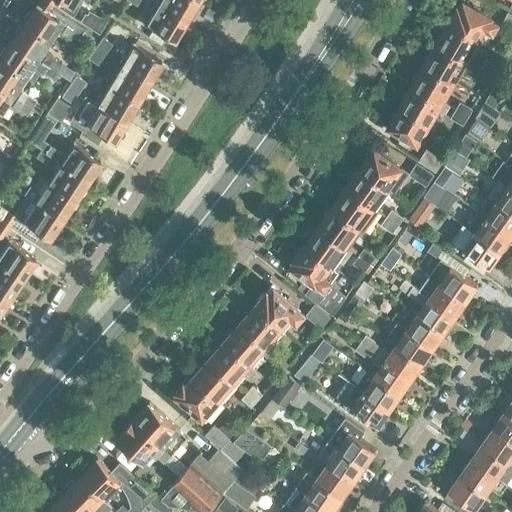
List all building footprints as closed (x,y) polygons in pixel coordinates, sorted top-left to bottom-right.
[(28,10),(22,19),(49,36),(56,26),(70,36),(73,32),(80,38),(86,30),(50,4),(51,4),(45,0),(41,0),(39,4),(37,2),(30,12),(28,10)] [(80,0),(45,0),(51,4),(53,1),(72,15),(80,0)] [(154,0),(154,2),(164,8),(165,6),(174,12),(173,15),(183,21),(190,10),(192,11),(198,1),(195,0),(154,0)] [(180,28),(183,21),(173,15),(174,12),(165,6),(164,8),(154,2),(149,10),(152,12),(145,23),(173,39),(174,37),(176,38),(181,28),(180,28)] [(451,19),(450,21),(488,42),(498,24),(489,19),(490,17),(464,2),(460,8),(458,6),(455,11),(452,12),(450,16),(451,19)] [(99,32),(105,23),(87,12),(82,21),(99,32)] [(511,30),(511,15),(509,14),(502,25),(511,30)] [(16,33),(13,37),(23,44),(22,47),(31,53),(31,52),(48,63),(52,58),(40,49),(49,36),(22,19),(14,31),(16,33)] [(488,42),(450,21),(444,31),(440,32),(438,37),(438,40),(438,41),(467,58),(479,38),(487,43),(488,42)] [(95,45),(105,52),(111,43),(102,36),(95,45)] [(22,47),(23,44),(13,37),(6,48),(4,47),(0,52),(0,57),(24,74),(30,65),(51,78),(57,69),(48,63),(31,52),(31,53),(22,47)] [(426,61),(425,62),(455,79),(467,58),(438,41),(432,51),(427,53),(425,57),(426,61)] [(141,73),(149,77),(153,71),(155,73),(161,62),(160,61),(160,60),(133,43),(126,55),(123,53),(119,60),(131,69),(130,71),(140,76),(141,73)] [(97,64),(105,52),(95,45),(87,57),(97,64)] [(16,85),(24,74),(0,57),(0,86),(5,90),(6,89),(32,106),(36,100),(16,85)] [(486,57),(481,65),(493,73),(498,64),(486,57)] [(116,72),(110,82),(139,99),(145,89),(143,88),(149,77),(141,73),(140,76),(130,71),(131,69),(119,60),(113,70),(116,72)] [(443,99),(455,79),(425,62),(419,73),(416,74),(414,78),(414,82),(414,83),(443,99)] [(493,73),(481,65),(476,74),(488,81),(493,73)] [(71,80),(68,85),(80,92),(88,81),(77,74),(72,81),(71,80)] [(100,92),(95,100),(107,108),(108,106),(117,113),(116,115),(124,120),(130,110),(131,111),(139,99),(110,82),(103,94),(100,92)] [(496,82),(486,99),(495,106),(507,90),(496,82)] [(402,102),(401,104),(430,121),(436,110),(439,112),(443,112),(449,103),(443,99),(414,83),(408,93),(404,94),(402,98),(402,102)] [(74,103),(80,92),(68,85),(61,94),(74,103)] [(0,109),(6,101),(26,114),(32,106),(6,89),(5,90),(0,86),(0,109)] [(107,108),(95,100),(86,95),(71,120),(83,127),(86,122),(112,140),(113,138),(114,139),(121,128),(120,127),(124,120),(116,115),(117,113),(108,106),(107,108)] [(70,105),(57,97),(47,112),(61,121),(70,105)] [(461,99),(456,107),(469,115),(474,107),(461,99)] [(478,116),(492,126),(502,110),(495,106),(486,99),(476,115),(478,116)] [(417,142),(430,121),(401,104),(395,114),(391,115),(389,119),(389,123),(388,126),(417,142)] [(469,115),(456,107),(451,116),(464,124),(469,115)] [(492,126),(478,116),(469,129),(483,138),(492,126)] [(455,148),(467,155),(478,140),(466,132),(455,148)] [(40,149),(50,156),(55,149),(45,142),(40,149)] [(63,154),(59,160),(69,167),(68,169),(77,174),(79,171),(88,178),(92,172),(94,173),(101,163),(99,162),(100,160),(74,143),(65,156),(63,154)] [(426,147),(419,159),(435,169),(442,158),(426,147)] [(367,158),(361,167),(390,188),(395,191),(409,171),(375,148),(374,150),(370,151),(366,155),(367,158)] [(46,162),(50,156),(40,149),(36,155),(46,162)] [(0,150),(0,160),(6,164),(11,157),(0,150)] [(494,174),(502,179),(511,186),(511,163),(505,159),(494,174)] [(69,167),(59,160),(53,169),(56,170),(49,181),(77,200),(83,190),(81,188),(88,178),(79,171),(77,174),(68,169),(69,167)] [(416,161),(409,171),(426,183),(433,172),(416,161)] [(454,169),(446,164),(435,180),(443,185),(454,169)] [(376,207),(390,188),(361,167),(359,169),(355,170),(352,174),(353,177),(347,186),(376,207)] [(27,194),(27,195),(44,206),(45,205),(53,211),(52,213),(61,219),(68,209),(69,211),(77,200),(49,181),(40,175),(32,187),(30,185),(25,192),(27,194)] [(491,195),(511,209),(511,186),(502,179),(491,195)] [(447,188),(435,180),(424,195),(436,203),(447,188)] [(339,197),(333,206),(362,226),(376,207),(347,186),(345,188),(342,189),(339,193),(339,197)] [(57,226),(61,219),(52,213),(53,211),(45,205),(44,206),(27,195),(14,214),(15,215),(49,237),(50,236),(51,237),(58,227),(57,226)] [(484,204),(479,211),(511,233),(511,209),(491,195),(484,204)] [(8,225),(15,215),(14,214),(0,204),(0,217),(1,219),(1,220),(8,225)] [(325,215),(318,225),(348,246),(362,226),(333,206),(332,207),(328,208),(324,213),(325,215)] [(389,209),(383,216),(395,224),(401,217),(389,209)] [(469,226),(476,231),(501,249),(511,233),(479,211),(469,226)] [(390,232),(395,224),(383,216),(378,224),(390,232)] [(1,220),(0,220),(0,237),(8,225),(1,220)] [(452,239),(489,266),(501,249),(476,231),(469,226),(463,222),(452,239)] [(311,236),(305,244),(334,265),(339,259),(344,263),(353,250),(348,246),(318,225),(316,227),(314,228),(310,233),(311,236)] [(0,250),(0,259),(6,264),(6,265),(14,271),(15,269),(24,275),(28,269),(30,270),(36,260),(35,259),(36,258),(9,240),(1,251),(0,250)] [(437,257),(442,249),(433,242),(427,250),(437,257)] [(339,269),(334,265),(305,244),(303,246),(300,247),(297,251),(297,254),(294,259),(296,260),(292,266),(317,284),(318,283),(325,288),(332,279),(332,278),(339,269)] [(361,248),(356,255),(368,264),(373,257),(361,248)] [(399,254),(391,248),(380,264),(388,269),(399,254)] [(368,264),(356,255),(351,263),(363,272),(368,264)] [(430,273),(466,299),(477,283),(441,258),(430,273)] [(0,287),(12,296),(18,287),(16,286),(24,275),(15,269),(14,271),(6,265),(6,264),(0,259),(0,287)] [(420,289),(456,314),(466,299),(430,273),(420,289)] [(419,312),(444,330),(456,314),(420,289),(404,278),(399,285),(425,304),(419,312)] [(372,286),(362,279),(355,291),(364,297),(372,286)] [(257,301),(256,302),(282,324),(288,317),(296,324),(304,314),(296,307),(297,306),(272,285),(265,293),(260,293),(257,298),(257,301)] [(0,309),(2,306),(4,308),(12,296),(0,287),(0,309)] [(341,301),(334,296),(327,290),(319,300),(333,312),(341,301)] [(266,342),(282,324),(256,302),(248,312),(245,312),(242,316),(243,319),(242,321),(266,342)] [(329,315),(313,302),(305,312),(305,315),(320,327),(329,315)] [(391,314),(391,315),(399,320),(400,321),(434,345),(444,330),(419,312),(411,306),(405,315),(395,307),(391,314)] [(388,336),(398,342),(423,360),(434,345),(400,321),(399,320),(388,336)] [(226,337),(225,338),(251,361),(260,350),(282,370),(289,363),(266,342),(242,321),(234,329),(229,329),(225,334),(226,337)] [(364,333),(360,339),(369,346),(373,340),(364,333)] [(324,337),(312,353),(321,359),(323,360),(334,344),(324,337)] [(211,356),(210,357),(235,379),(243,370),(249,375),(256,367),(250,362),(251,361),(225,338),(216,348),(213,348),(210,352),(211,356)] [(363,354),(369,346),(360,339),(354,347),(363,354)] [(383,346),(379,352),(412,376),(423,360),(398,342),(391,352),(383,346)] [(321,359),(312,353),(312,352),(308,358),(295,373),(305,380),(321,359)] [(376,374),(401,392),(412,376),(379,352),(373,360),(381,366),(376,374)] [(195,373),(194,375),(219,397),(235,379),(210,357),(202,366),(198,366),(194,371),(195,374),(195,373)] [(367,368),(356,383),(390,407),(401,392),(376,374),(375,374),(367,368)] [(282,405),(299,382),(288,374),(271,397),(282,405)] [(203,416),(219,397),(194,375),(185,384),(183,382),(176,390),(179,392),(177,395),(203,416)] [(342,397),(378,424),(390,407),(356,383),(355,385),(348,379),(343,386),(347,390),(342,397)] [(247,392),(257,401),(263,394),(253,385),(247,392)] [(257,401),(247,392),(241,398),(251,407),(257,401)] [(184,435),(178,429),(179,428),(149,402),(135,418),(133,416),(132,417),(134,419),(171,451),(184,435)] [(511,414),(506,410),(495,425),(511,437),(511,414)] [(364,429),(355,423),(343,414),(327,436),(365,463),(376,448),(370,444),(359,436),(364,429)] [(165,458),(171,451),(134,419),(132,417),(125,425),(127,427),(118,438),(143,461),(155,449),(165,458)] [(221,445),(220,446),(221,447),(229,439),(229,438),(214,424),(206,433),(221,445)] [(483,441),(511,460),(511,437),(495,425),(483,441)] [(232,442),(245,450),(246,451),(257,436),(246,428),(232,442)] [(354,479),(365,463),(327,436),(316,453),(326,460),(354,479)] [(221,447),(236,460),(245,450),(232,442),(229,439),(221,447)] [(305,447),(296,441),(292,446),(301,453),(305,447)] [(511,460),(483,441),(473,456),(500,475),(505,479),(511,468),(511,460)] [(461,472),(488,491),(500,475),(473,456),(461,472)] [(138,511),(150,500),(157,493),(121,459),(110,470),(97,457),(90,464),(88,462),(79,470),(105,497),(114,488),(116,489),(121,485),(124,490),(127,495),(129,499),(130,505),(123,511),(138,511)] [(315,475),(318,477),(343,494),(354,479),(326,460),(315,475)] [(172,483),(173,484),(204,510),(206,511),(224,491),(224,490),(191,461),(172,483)] [(71,479),(62,488),(86,511),(90,511),(98,505),(99,506),(107,499),(105,497),(79,470),(79,471),(82,474),(74,482),(71,479)] [(318,477),(315,475),(308,470),(297,485),(332,510),(343,494),(318,477)] [(467,511),(473,511),(488,491),(461,472),(449,489),(466,501),(461,508),(467,511)] [(225,491),(248,507),(257,494),(234,478),(225,491)] [(204,510),(173,484),(162,497),(169,504),(173,505),(183,506),(204,510)] [(297,485),(286,501),(301,511),(330,511),(332,510),(297,485)] [(64,491),(62,493),(61,492),(50,502),(52,503),(46,509),(47,510),(46,511),(47,511),(86,511),(62,488),(64,491)] [(169,504),(162,497),(157,493),(150,500),(157,506),(166,511),(170,511),(173,505),(169,504)] [(444,511),(428,500),(419,511),(444,511)] [(301,511),(286,501),(278,511),(301,511)]
